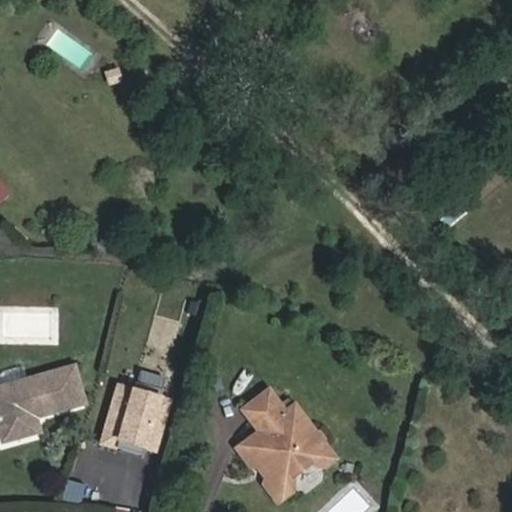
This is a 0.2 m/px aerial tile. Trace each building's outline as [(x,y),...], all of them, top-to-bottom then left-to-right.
[(0,380),(0,434),(25,427),(21,413),(70,400),(60,363),(0,380)] [(173,402),(120,385),(101,444),(154,461),(173,402)] [(239,414),(255,436),(236,450),(250,470),(258,470),(262,476),(260,483),(275,502),(284,495),(287,480),(303,468),(318,470),(328,463),(316,448),(317,444),(312,437),(308,437),(288,411),(279,418),(263,396),(239,414)] [(75,471),(126,484),(132,458),(81,446),(75,471)] [(64,479),(59,498),(79,503),(84,484),(64,479)]
